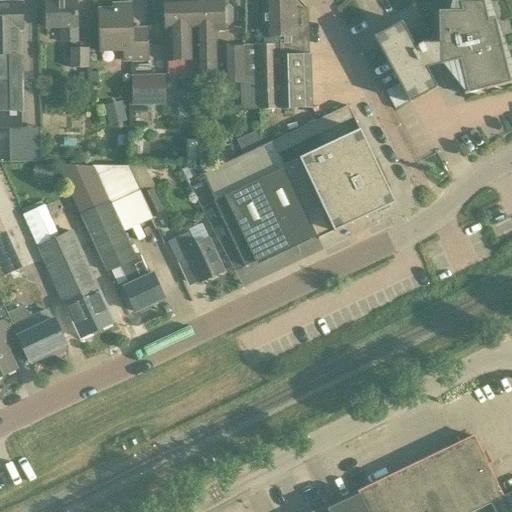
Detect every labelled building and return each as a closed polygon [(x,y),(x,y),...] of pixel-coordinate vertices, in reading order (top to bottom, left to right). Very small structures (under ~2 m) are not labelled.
[(194,62),(192,0),(163,0),(164,32),(165,32),(166,63),(194,62)] [(223,31),(223,28),(229,27),(233,23),(232,8),(228,4),(222,4),(222,0),(192,0),(194,62),(195,79),(216,79),(216,85),(245,84),(244,77),(256,77),(255,46),(217,47),(216,31),(223,31)] [(261,0),(263,46),(255,46),(256,77),(258,77),(260,122),(277,121),(276,109),(311,107),(307,10),(295,10),(294,0),(261,0)] [(511,83),(511,81),(509,82),(494,19),(488,21),(483,1),(458,2),(461,11),(438,12),(438,44),(421,44),(414,48),(401,23),(373,38),(409,104),(436,89),(426,69),(458,61),(466,93),(463,94),(463,95),(511,83)] [(46,29),(60,29),(60,43),(74,43),(73,33),(76,33),(76,2),(45,3),(46,29)] [(0,56),(22,57),(21,31),(22,31),(21,3),(0,3),(0,56)] [(100,51),(123,51),(123,62),(148,62),(147,28),(130,29),(130,10),(99,10),(100,51)] [(71,69),(89,68),(89,48),(70,49),(71,69)] [(132,107),(165,106),(165,76),(131,77),(132,107)] [(124,121),(127,120),(126,119),(122,101),(103,106),(108,125),(124,121)] [(272,143),(318,240),(394,204),(347,107),(272,143)] [(241,149),(262,143),(259,132),(238,138),(241,149)] [(185,140),(184,164),(197,165),(197,140),(185,140)] [(142,165),(128,165),(152,216),(164,210),(145,171),(142,165)] [(150,309),(148,306),(163,299),(152,275),(149,276),(139,254),(134,256),(109,202),(93,168),(56,166),(106,273),(120,267),(128,286),(123,288),(134,313),(137,311),(138,314),(150,309)] [(129,199),(138,219),(149,214),(139,193),(127,167),(92,166),(93,168),(109,202),(111,207),(129,199)] [(212,200),(244,267),(314,233),(283,167),(212,200)] [(64,309),(65,309),(80,339),(112,324),(99,295),(101,294),(72,231),(35,248),(64,309)] [(178,265),(189,260),(199,283),(222,272),(208,241),(196,247),(189,232),(167,242),(178,265)] [(0,377),(16,370),(7,352),(18,347),(0,306),(0,377)] [(28,362),(29,362),(31,366),(40,362),(38,358),(51,352),(53,355),(56,356),(64,352),(65,349),(63,346),(65,346),(48,310),(29,319),(23,306),(6,314),(28,362)] [(472,511),(502,497),(473,437),(357,493),(358,494),(327,509),(328,511),(472,511)] [(511,511),(511,492),(502,497),(489,505),(492,511),(511,511)]
